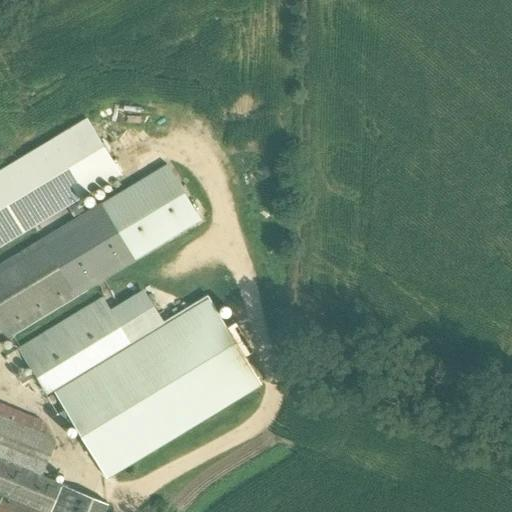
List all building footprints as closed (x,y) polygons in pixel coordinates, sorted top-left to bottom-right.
[(0,248),(121,175),(87,118),(0,169),(0,248)] [(0,341),(75,296),(138,258),(200,222),(166,165),(104,203),(0,265),(0,341)] [(68,209),(73,217),(83,212),(78,203),(68,209)] [(164,322),(144,289),(110,310),(102,298),(19,349),(46,394),(53,390),(164,322)] [(107,479),(261,385),(207,296),(164,322),(53,390),(107,479)] [(43,423),(0,405),(0,495),(2,496),(0,501),(0,511),(104,511),(107,505),(41,476),(56,443),(43,423)]
